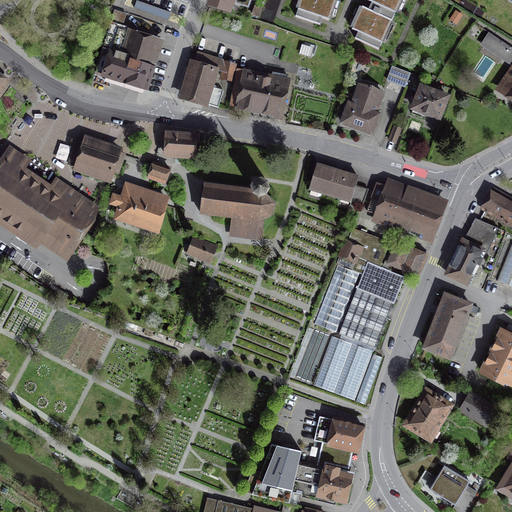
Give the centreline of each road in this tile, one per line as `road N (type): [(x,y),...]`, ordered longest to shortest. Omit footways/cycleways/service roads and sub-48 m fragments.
road 1 (tertiary): [(467,186),(386,397),(382,462),(399,498)]
road 2 (residential): [(467,186),(320,144),(160,116)]
road 3 (residential): [(160,116),(75,97),(0,50)]
road 4 (residential): [(160,116),(200,0)]
